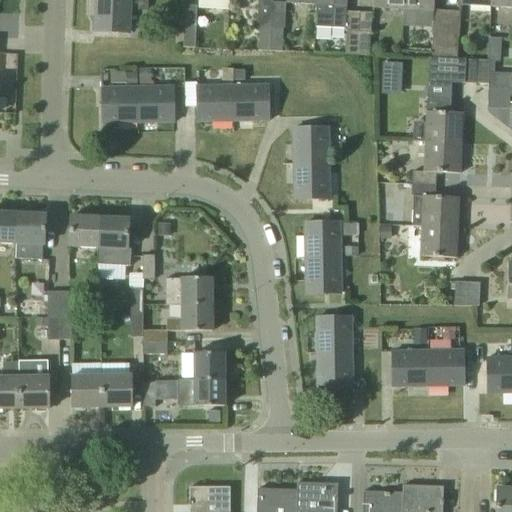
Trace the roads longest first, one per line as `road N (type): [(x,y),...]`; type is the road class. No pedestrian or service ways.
road 1 (residential): [(51,180),(181,200),(212,213),(245,248),(260,284),(261,446)]
road 2 (residential): [(511,440),(261,446)]
road 3 (residential): [(51,180),(60,0)]
road 4 (residential): [(0,449),(151,445)]
